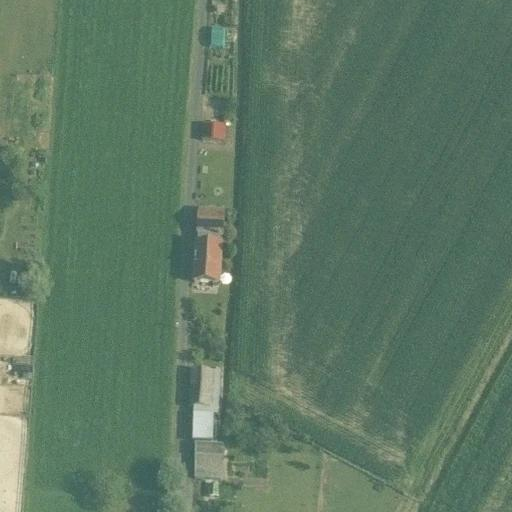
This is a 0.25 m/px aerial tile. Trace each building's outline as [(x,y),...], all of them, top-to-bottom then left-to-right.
[(227,7),(211,6),(210,22),(226,23),(227,7)] [(204,126),(202,143),(224,145),(225,128),(204,126)] [(196,248),(195,285),(220,286),(221,249),(220,249),(220,238),(222,238),(223,214),(199,213),(198,237),(198,248),(196,248)] [(192,373),(190,409),(218,411),(220,374),(192,373)] [(214,418),(195,417),(194,443),(213,443),(214,418)] [(196,445),(195,479),(223,480),(224,446),(196,445)]
